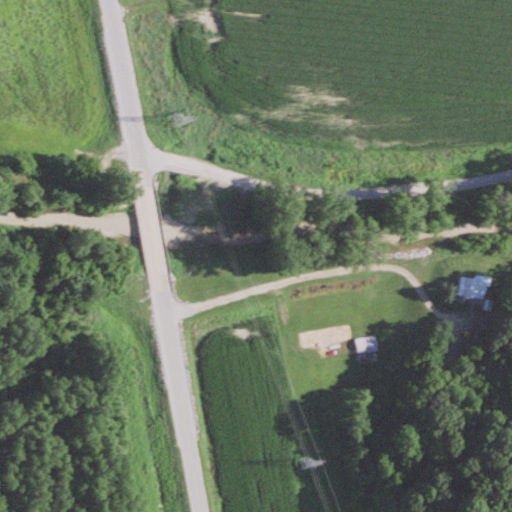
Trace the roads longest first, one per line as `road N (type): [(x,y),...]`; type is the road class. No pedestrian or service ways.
road 1 (secondary): [(104,0),(196,511)]
road 2 (residential): [(511,170),(336,192),(271,187),(134,151)]
